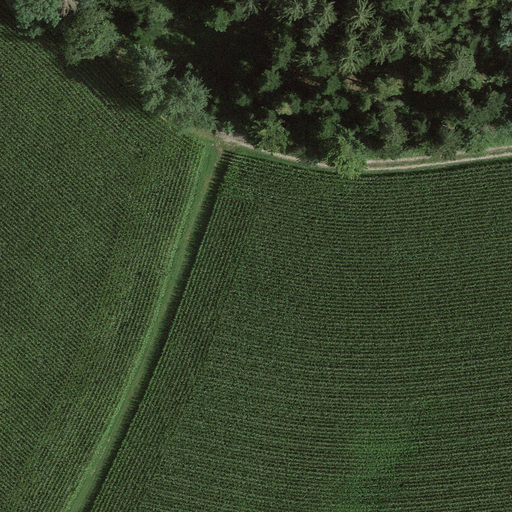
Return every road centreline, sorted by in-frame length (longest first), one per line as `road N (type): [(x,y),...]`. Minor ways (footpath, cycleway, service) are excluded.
road 1 (track): [(511,150),(356,164),(223,133),(160,95),(55,0)]
road 2 (track): [(223,133),(148,364),(77,511)]
